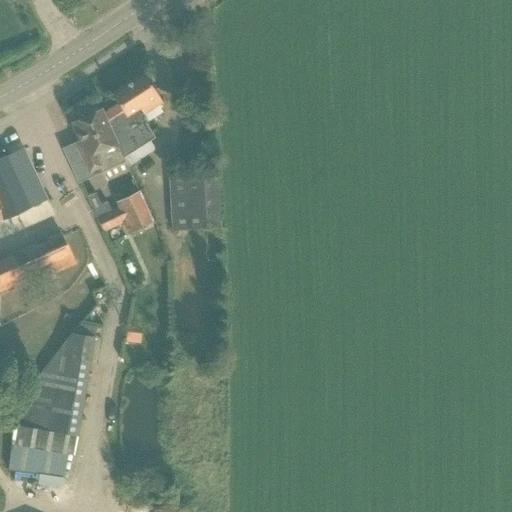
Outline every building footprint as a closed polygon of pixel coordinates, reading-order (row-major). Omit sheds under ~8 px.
[(143,74),(112,95),(118,104),(144,144),(154,138),(141,117),(162,103),(143,74)] [(100,111),(72,124),(84,150),(80,152),(89,172),(100,167),(102,172),(124,162),(137,193),(139,192),(140,194),(150,154),(144,144),(118,104),(102,115),(100,111)] [(0,209),(3,216),(4,219),(45,200),(22,149),(0,159),(0,209)] [(216,171),(169,174),(171,215),(203,213),(204,229),(220,228),(216,171)] [(137,193),(116,203),(117,205),(125,221),(131,234),(153,223),(140,194),(139,192),(137,193)] [(95,193),(85,197),(102,232),(118,224),(112,211),(111,212),(106,202),(100,205),(95,193)] [(61,235),(12,257),(25,285),(74,263),(61,235)] [(110,257),(84,274),(93,290),(120,273),(110,257)] [(128,329),(126,339),(141,342),(143,331),(128,329)] [(24,395),(19,426),(77,436),(89,362),(54,356),(24,395)]
